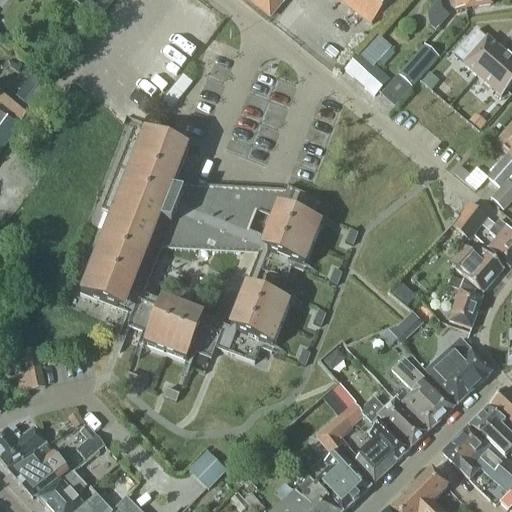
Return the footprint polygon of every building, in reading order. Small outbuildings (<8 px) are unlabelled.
[(246,0),(269,18),(283,0),(246,0)] [(379,16),(390,0),(336,0),(370,26),(379,16)] [(386,21),(402,1),(400,0),(390,0),(379,16),(386,21)] [(449,17),(442,11),(439,0),(438,0),(426,15),(428,27),(435,33),(449,17)] [(447,0),(448,0),(453,0),(455,12),(491,6),(489,0),(447,0)] [(475,33),(453,58),(463,67),(462,67),(481,84),(505,57),(486,40),(485,41),(475,33)] [(374,68),(390,49),(376,36),(358,57),(357,56),(343,72),(373,99),(389,81),(374,68)] [(412,91),(438,60),(423,47),(396,77),(412,91)] [(481,84),(500,101),(511,86),(511,63),(505,57),(481,84)] [(0,107),(21,123),(52,83),(36,71),(15,98),(4,90),(0,94),(0,107)] [(437,83),(428,76),(421,85),(430,92),(437,83)] [(0,153),(20,124),(0,107),(0,153)] [(499,191),(508,181),(511,177),(511,124),(493,146),(507,157),(487,180),(499,191)] [(157,226),(158,224),(169,228),(171,223),(179,226),(185,210),(177,207),(181,197),(171,193),(187,152),(132,130),(100,213),(110,217),(110,216),(149,231),(151,224),(157,226)] [(463,184),(469,177),(460,169),(454,176),(463,184)] [(476,169),(467,184),(479,191),(488,176),(476,169)] [(511,177),(508,181),(499,191),(490,202),(502,214),(511,202),(511,177)] [(239,256),(264,193),(238,192),(235,200),(218,193),(219,191),(194,189),(185,210),(179,226),(173,241),(169,252),(194,254),(198,245),(214,252),(213,255),(239,256)] [(318,203),(284,189),(275,213),(282,215),(275,234),(313,249),(323,222),(322,222),(320,226),(310,223),(318,203)] [(469,244),(487,220),(469,206),(458,219),(450,230),(469,244)] [(171,223),(169,228),(158,224),(157,226),(151,224),(149,231),(110,216),(110,217),(79,298),(131,318),(140,296),(142,297),(165,238),(173,241),(179,226),(171,223)] [(505,230),(497,223),(488,234),(495,241),(486,252),(509,271),(511,266),(511,235),(505,229),(505,230)] [(352,249),(357,236),(349,232),(343,245),(352,249)] [(301,275),(302,275),(313,249),(275,234),(267,252),(261,249),(252,271),(286,284),(293,266),(303,270),(301,275)] [(13,252),(0,241),(0,264),(2,266),(13,252)] [(501,273),(476,252),(470,259),(463,253),(456,261),(461,265),(454,273),(482,295),(501,273)] [(288,307),(278,303),(286,284),(252,271),(243,293),(250,295),(243,314),(281,329),(291,303),(290,302),(288,307)] [(337,288),(342,276),(333,272),(328,285),(337,288)] [(470,332),(481,301),(473,298),(475,292),(467,288),(461,284),(450,280),(447,289),(458,293),(447,324),(470,332)] [(405,310),(414,299),(397,285),(388,296),(405,310)] [(179,319),(160,312),(163,305),(142,297),(140,296),(131,318),(126,329),(146,337),(142,347),(137,345),(137,347),(163,357),(179,319)] [(320,329),(326,316),(317,312),(312,325),(320,329)] [(401,345),(423,323),(412,312),(390,333),(401,345)] [(270,356),(281,329),(243,314),(235,332),(229,330),(220,353),(253,366),(261,346),(271,350),(269,355),(270,356)] [(209,363),(223,329),(200,320),(197,327),(179,319),(163,357),(189,368),(190,366),(185,364),(189,355),(209,363)] [(378,337),(391,350),(397,344),(387,333),(378,337)] [(456,408),(490,375),(459,342),(424,374),(456,408)] [(19,395),(44,390),(37,352),(21,356),(26,377),(16,379),(19,395)] [(305,369),(310,356),(301,352),(296,365),(305,369)] [(414,420),(415,419),(428,434),(453,410),(402,360),(388,374),(411,396),(401,405),(400,406),(414,420)] [(136,389),(140,381),(127,376),(124,384),(136,389)] [(400,406),(401,405),(396,400),(385,411),(379,405),(377,407),(372,401),(360,412),(354,406),(355,406),(339,386),(331,393),(347,412),(340,419),(349,430),(362,419),(370,428),(377,421),(381,425),(408,453),(428,434),(414,420),(400,406)] [(501,431),(511,441),(511,397),(504,390),(486,410),(505,427),(501,431)] [(175,405),(179,397),(166,392),(162,400),(175,405)] [(503,460),(511,451),(511,441),(501,431),(505,427),(486,410),(468,428),(489,448),(503,460)] [(73,432),(83,426),(76,415),(67,421),(73,432)] [(337,441),(349,430),(340,419),(316,440),(330,459),(323,466),(328,472),(312,487),(335,511),(345,511),(369,490),(339,457),(346,451),(337,441)] [(373,486),(408,453),(381,425),(368,438),(375,445),(354,464),(373,486)] [(85,465),(104,448),(87,428),(78,435),(85,443),(74,452),(85,465)] [(0,466),(6,474),(30,459),(29,458),(45,447),(33,431),(21,441),(12,430),(8,433),(7,432),(0,435),(0,466)] [(506,496),(511,490),(511,470),(466,430),(441,457),(468,483),(480,471),(506,496)] [(30,459),(6,474),(31,502),(67,475),(46,447),(30,459)] [(208,493),(226,474),(206,454),(187,474),(208,493)] [(406,495),(422,511),(436,511),(430,506),(447,490),(430,472),(406,495)] [(81,511),(94,501),(93,500),(84,508),(76,499),(85,491),(70,474),(35,501),(44,511),(81,511)] [(251,511),(263,511),(264,511),(251,497),(257,492),(241,474),(228,486),(237,496),(248,508),(251,511)] [(335,511),(312,487),(308,482),(276,511),(335,511)] [(511,490),(506,496),(497,506),(503,511),(508,511),(511,508),(511,490)] [(422,511),(406,495),(389,511),(422,511)] [(136,511),(126,502),(127,500),(126,499),(113,511),(108,511),(95,498),(93,500),(94,501),(81,511),(136,511)]
